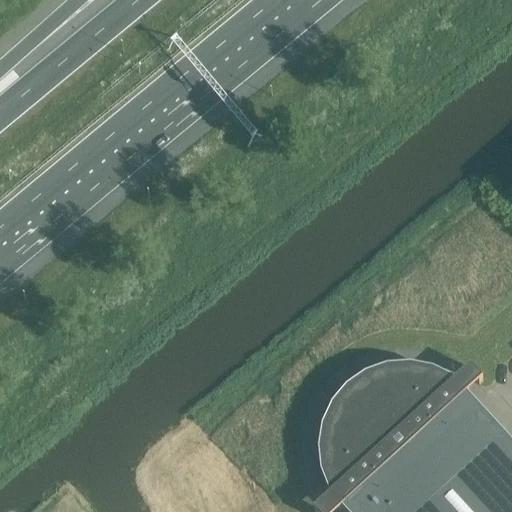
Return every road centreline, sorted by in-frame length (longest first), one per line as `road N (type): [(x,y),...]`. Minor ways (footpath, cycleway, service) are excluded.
road 1 (motorway): [(0,237),(285,0)]
road 2 (unknown): [(511,417),(448,366),(430,361),(398,361),(348,382),(325,411),(320,441),(343,511)]
road 3 (motorway): [(138,0),(0,113)]
